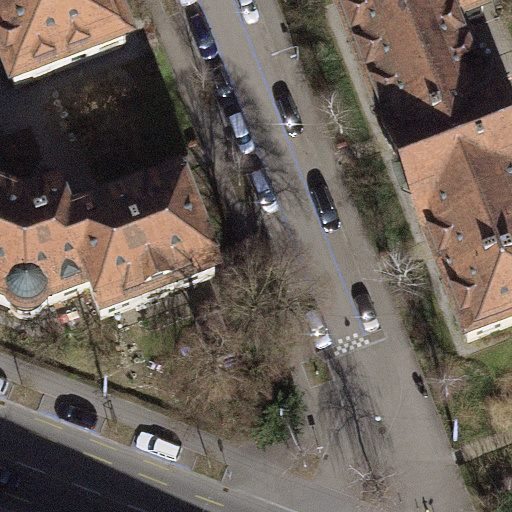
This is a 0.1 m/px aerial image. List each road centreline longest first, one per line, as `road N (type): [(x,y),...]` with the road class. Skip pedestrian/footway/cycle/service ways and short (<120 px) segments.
road 1 (residential): [(212,0),(369,387),(317,511)]
road 2 (tertiary): [(143,511),(0,456)]
